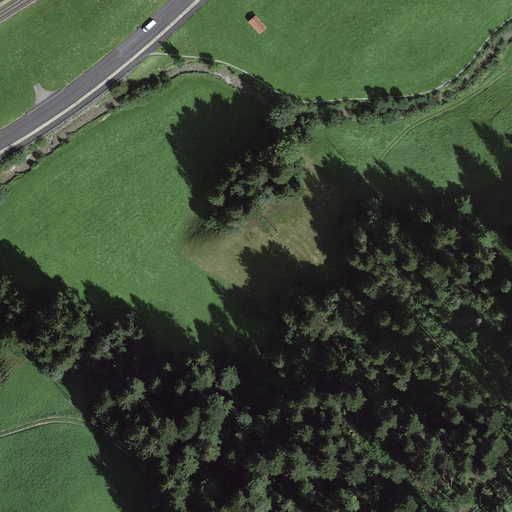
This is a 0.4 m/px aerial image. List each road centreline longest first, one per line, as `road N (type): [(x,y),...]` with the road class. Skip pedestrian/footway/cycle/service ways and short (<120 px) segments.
road 1 (primary): [(183,0),(101,71),(0,141)]
road 2 (track): [(0,435),(54,420),(98,429),(150,476),(154,511)]
